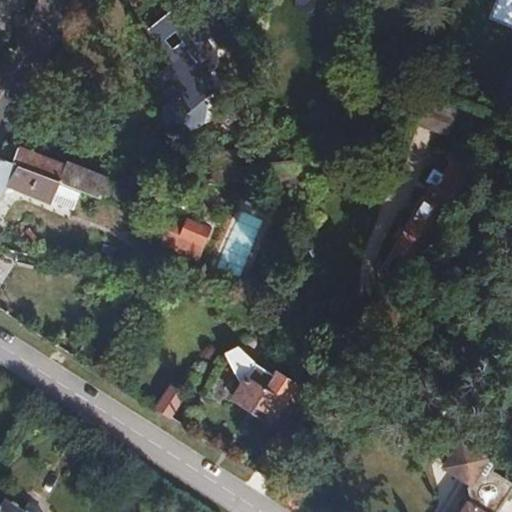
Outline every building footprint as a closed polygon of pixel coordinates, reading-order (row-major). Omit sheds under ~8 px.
[(511,0),(495,0),(489,17),(511,26),(511,0)] [(299,3),(296,50),(319,51),(322,4),(299,3)] [(169,133),(194,137),(208,126),(210,107),(206,102),(213,97),(215,87),(207,77),(215,71),(216,60),(206,47),(216,39),(217,26),(208,15),(190,29),(180,17),(171,24),(166,19),(153,31),(151,39),(173,67),(159,77),(158,90),(170,107),(161,114),(161,122),(169,133)] [(511,102),(511,77),(500,96),(511,102)] [(458,104),(429,96),(418,126),(449,135),(458,104)] [(489,114),(508,119),(511,113),(511,102),(500,96),(489,114)] [(480,136),(493,143),(505,124),(493,116),(480,136)] [(3,143),(0,147),(0,160),(56,182),(70,188),(97,198),(100,189),(102,184),(55,165),(3,143)] [(155,175),(157,186),(168,187),(223,183),(252,181),(252,168),(237,169),(236,156),(211,159),(211,171),(155,175)] [(0,160),(0,192),(4,186),(47,203),(56,182),(0,160)] [(58,160),(55,165),(102,184),(105,178),(58,160)] [(403,284),(411,271),(474,172),(458,161),(449,176),(444,173),(438,182),(435,180),(414,211),(417,213),(409,226),(406,223),(399,233),(403,236),(399,242),(402,244),(387,267),(390,275),(403,284)] [(252,168),(252,181),(321,176),(321,163),(252,168)] [(361,183),(360,173),(347,174),(348,185),(361,183)] [(91,212),(97,198),(70,188),(64,201),(91,212)] [(97,198),(120,208),(129,204),(132,202),(100,189),(97,198)] [(243,265),(261,220),(240,212),(221,257),(243,265)] [(177,215),(170,231),(183,236),(190,221),(177,215)] [(183,236),(170,231),(164,243),(201,259),(213,231),(190,221),(183,236)] [(273,422),(282,428),(304,394),(295,388),(297,385),(278,374),(276,377),(258,366),(248,381),(229,369),(217,388),(272,424),(273,422)] [(156,408),(171,418),(186,394),(171,385),(156,408)] [(511,417),(497,407),(489,420),(500,428),(496,435),(506,443),(509,445),(511,440),(511,417)] [(489,420),(478,413),(473,420),(471,419),(452,448),(480,465),(488,454),(496,459),(506,443),(496,435),(500,428),(489,420)] [(0,511),(32,511),(0,491),(0,511)] [(479,511),(466,503),(459,511),(479,511)]
